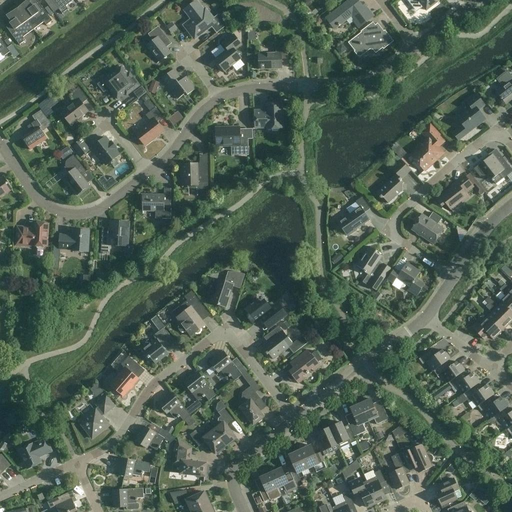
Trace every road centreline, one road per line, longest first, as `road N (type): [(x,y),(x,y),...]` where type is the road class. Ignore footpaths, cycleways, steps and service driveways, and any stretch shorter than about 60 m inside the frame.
road 1 (residential): [(76,463),(110,445),(158,379),(224,329),(292,422)]
road 2 (residential): [(511,146),(498,130),(391,221),(394,236),(452,272)]
road 3 (residential): [(414,47),(364,82),(250,88),(220,100)]
road 4 (residential): [(149,173),(103,210),(56,213),(36,199),(2,146)]
road 5 (tertiary): [(292,422),(426,319)]
